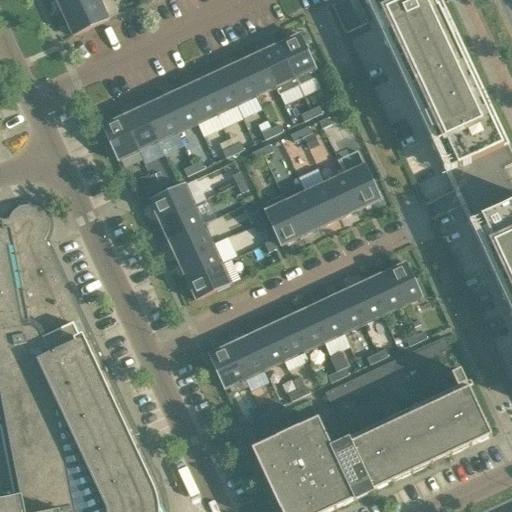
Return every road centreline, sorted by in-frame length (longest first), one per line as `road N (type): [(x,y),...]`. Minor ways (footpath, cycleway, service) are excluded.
road 1 (residential): [(404,231),(147,356)]
road 2 (residential): [(252,0),(30,103)]
road 3 (residential): [(147,356),(60,165)]
road 4 (residential): [(224,511),(147,356)]
